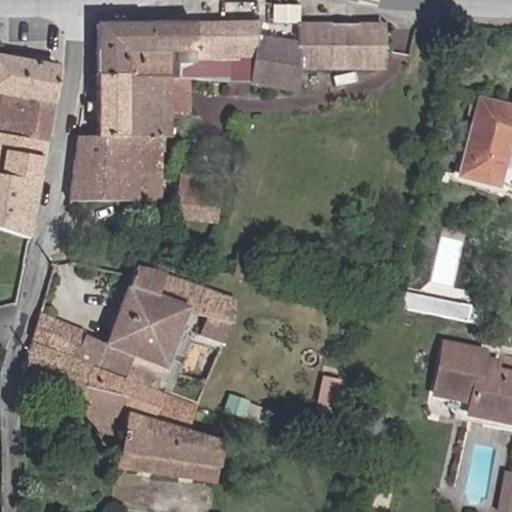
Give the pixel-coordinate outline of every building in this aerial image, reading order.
[(246,42),(248,26),(91,25),(93,76),(142,80),(142,66),(135,64),(135,54),(230,54),(229,67),(181,66),(181,81),(242,84),(246,42)] [(249,84),(242,84),(241,89),(278,94),(282,71),(366,73),(367,29),(284,26),(283,46),(254,42),(249,84)] [(249,84),(254,42),(246,42),(242,84),(249,84)] [(55,68),(0,54),(0,91),(8,94),(1,119),(0,118),(0,148),(42,160),(43,156),(55,68)] [(141,113),(142,80),(93,76),(94,134),(76,133),(69,201),(138,201),(139,174),(141,113)] [(463,100),(446,180),(504,193),(511,154),(511,100),(510,100),(508,110),(463,100)] [(139,174),(154,175),(155,113),(141,113),(139,174)] [(162,188),(202,191),(203,183),(163,181),(162,188)] [(202,191),(162,188),(160,222),(200,225),(202,191)] [(234,275),(247,278),(248,264),(235,262),(234,275)] [(153,389),(185,309),(201,317),(227,326),(232,305),(161,272),(133,267),(129,275),(125,285),(103,341),(82,333),(74,357),(125,377),(153,389)] [(38,316),(32,340),(74,357),(82,333),(38,316)] [(218,348),(227,326),(201,317),(194,339),(218,348)] [(125,377),(74,357),(32,340),(21,374),(80,396),(76,406),(91,414),(89,429),(123,434),(121,452),(219,465),(219,440),(189,429),(192,413),(202,415),(204,407),(195,404),(153,389),(125,377)] [(511,374),(507,373),(509,364),(511,357),(473,350),(465,400),(505,408),(503,422),(511,424),(511,374)] [(239,415),(244,400),(226,395),(222,409),(239,415)] [(70,424),(89,429),(91,414),(76,406),(70,424)] [(218,478),(219,465),(121,452),(121,467),(173,474),(173,481),(200,482),(200,476),(218,478)] [(511,511),(511,470),(504,469),(496,510),(511,511)]
